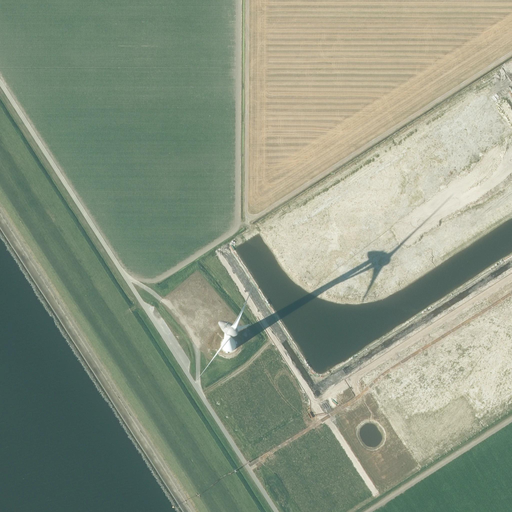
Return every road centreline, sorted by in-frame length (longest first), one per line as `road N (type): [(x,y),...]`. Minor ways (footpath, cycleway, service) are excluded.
road 1 (unclassified): [(194,511),(0,209)]
road 2 (tertiary): [(315,388),(511,261)]
road 3 (unclassified): [(315,388),(223,246)]
